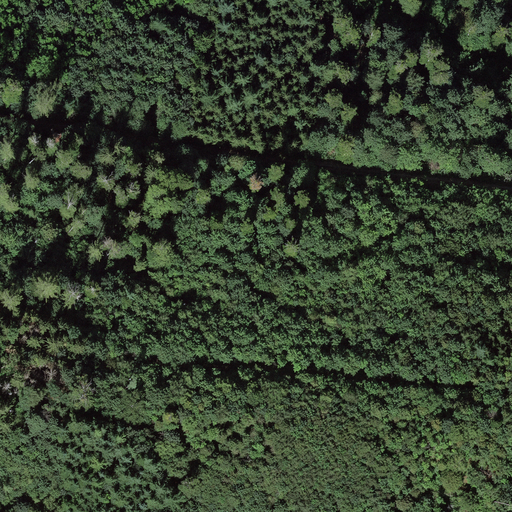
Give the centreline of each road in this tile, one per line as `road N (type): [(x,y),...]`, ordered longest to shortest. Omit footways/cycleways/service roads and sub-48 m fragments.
road 1 (track): [(0,116),(511,187)]
road 2 (track): [(0,430),(85,415),(118,418),(169,464),(180,493),(240,511)]
